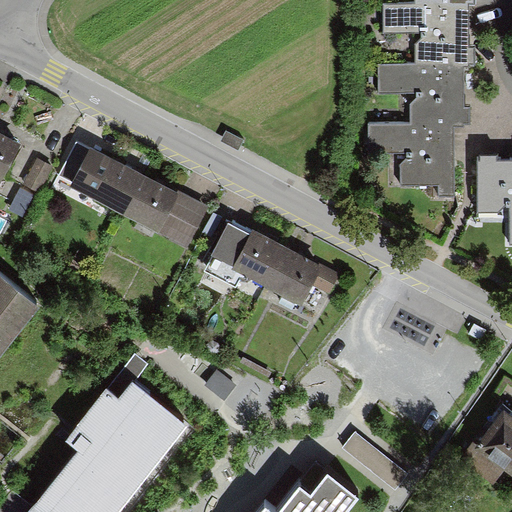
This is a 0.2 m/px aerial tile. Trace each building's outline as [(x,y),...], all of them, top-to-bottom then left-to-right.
[(413,183),(455,183),(456,164),(456,123),(466,123),(466,94),(466,64),(471,63),(470,34),(469,0),(426,0),(426,1),(384,3),(384,30),(426,32),(426,61),(379,62),(380,92),(423,91),(422,124),(370,122),(369,150),(412,152),(413,183)] [(0,165),(13,139),(0,132),(0,165)] [(125,166),(92,150),(75,183),(188,241),(205,207),(161,185),(125,166)] [(29,181),(42,189),(57,163),(44,156),(29,181)] [(511,156),(504,157),(478,157),(478,200),(510,199),(510,243),(511,242),(511,156)] [(266,238),(230,220),(213,252),(302,298),(319,265),(304,257),(266,238)] [(0,511),(0,347),(38,297),(0,268),(0,511)] [(110,511),(185,418),(133,378),(34,504),(43,511),(110,511)] [(511,414),(505,411),(487,437),(511,453),(511,414)] [(346,447),(399,486),(413,469),(359,429),(346,447)] [(339,511),(357,490),(328,467),(311,489),(306,484),(301,480),(277,510),(267,502),(259,511),(339,511)]
